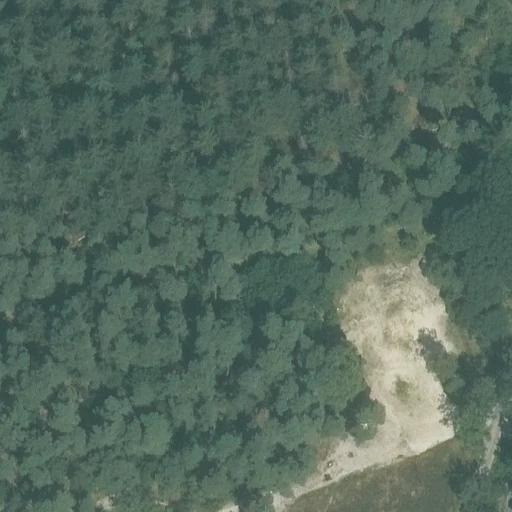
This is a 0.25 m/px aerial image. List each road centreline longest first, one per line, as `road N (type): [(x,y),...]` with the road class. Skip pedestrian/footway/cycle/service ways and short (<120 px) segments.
road 1 (track): [(511,430),(421,417),(368,353),(365,305)]
road 2 (unclassified): [(511,376),(471,511)]
